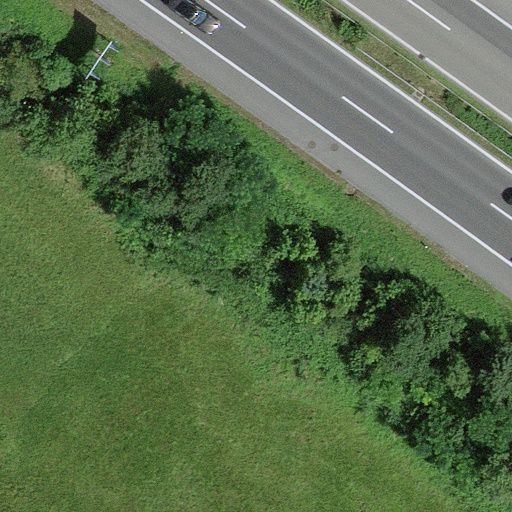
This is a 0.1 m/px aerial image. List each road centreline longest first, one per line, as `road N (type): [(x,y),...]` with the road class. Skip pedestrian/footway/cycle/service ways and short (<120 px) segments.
road 1 (motorway): [(190,0),(511,224)]
road 2 (motorway): [(511,77),(401,0)]
